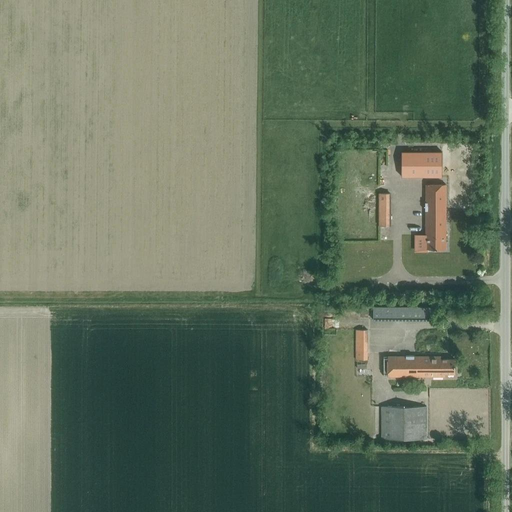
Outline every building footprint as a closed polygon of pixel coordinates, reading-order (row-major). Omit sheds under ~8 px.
[(442,177),(442,152),(427,152),(427,148),(417,148),(417,152),(401,152),(401,177),(442,177)] [(445,249),(445,185),(425,185),(425,249),(445,249)] [(389,193),(378,193),(378,224),(389,224),(389,193)] [(433,321),(433,307),(361,307),(361,319),(373,319),(373,320),(433,321)] [(367,360),(367,330),(356,330),(356,360),(367,360)] [(454,374),(454,360),(440,360),(440,357),(387,357),(387,377),(444,377),(444,374),(454,374)] [(381,438),(426,438),(426,407),(381,407),(381,438)]
